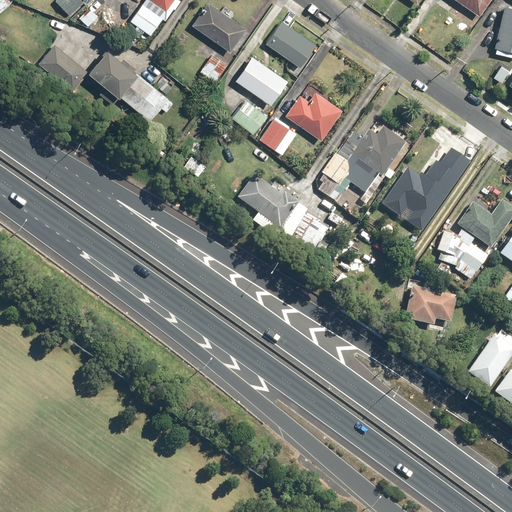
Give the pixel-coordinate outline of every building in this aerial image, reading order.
[(0,0),(0,12),(10,3),(6,0),(0,0)] [(68,14),(81,2),(79,0),(59,0),(57,2),(68,14)] [(152,0),(165,8),(170,0),(152,0)] [(456,0),(474,13),(484,0),(456,0)] [(212,6),(196,27),(228,50),(244,29),(212,6)] [(141,9),(133,20),(150,33),(158,21),(141,9)] [(511,9),(510,9),(496,48),(511,53),(511,9)] [(88,27),(97,17),(90,10),(81,20),(88,27)] [(282,23),(267,42),(298,65),(313,46),(282,23)] [(53,46),(39,64),(72,90),(86,73),(53,46)] [(117,96),(119,93),(149,118),(164,100),(134,75),(108,52),(90,73),(117,96)] [(225,66),(211,56),(200,71),(214,81),(225,66)] [(252,60),(237,80),(268,103),(283,83),(252,60)] [(333,120),(331,119),(338,111),(315,94),(308,103),(300,97),(287,115),(320,139),(333,120)] [(245,104),(234,118),(252,133),(263,119),(245,104)] [(286,129),(273,121),(260,141),(272,149),(286,129)] [(359,195),(376,171),(380,174),(401,145),(383,132),(377,142),(357,128),(341,150),(326,172),(359,195)] [(410,162),(383,201),(421,228),(470,159),(452,146),(440,163),(435,159),(425,173),(410,162)] [(254,176),(238,197),(278,227),(294,206),(254,176)] [(457,225),(475,238),(490,248),(505,227),(511,217),(511,209),(500,201),(490,216),(472,203),(457,225)] [(343,219),(329,212),(325,219),(339,226),(343,219)] [(320,228),(304,217),(289,240),(305,250),(320,228)] [(511,236),(499,254),(511,263),(511,236)] [(469,280),(487,255),(470,242),(452,267),(469,280)] [(511,286),(500,305),(511,312),(511,286)] [(455,297),(411,289),(406,315),(449,324),(455,297)] [(489,389),(511,354),(511,347),(491,334),(465,373),(489,389)] [(511,374),(508,371),(494,391),(511,403),(511,374)]
